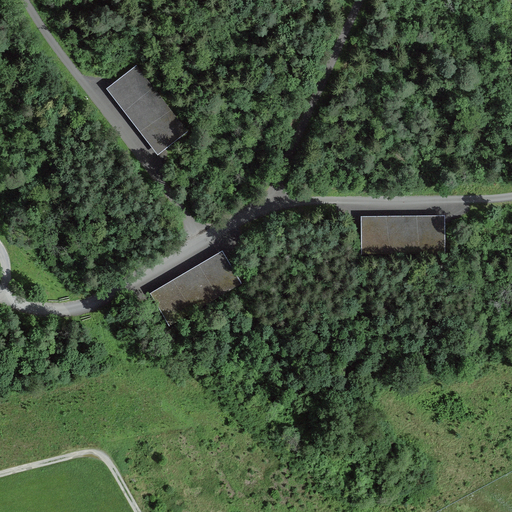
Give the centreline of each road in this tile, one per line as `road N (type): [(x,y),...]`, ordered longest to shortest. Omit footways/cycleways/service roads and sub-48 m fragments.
road 1 (track): [(511,192),(271,205),(94,309),(36,308),(0,289)]
road 2 (track): [(26,0),(209,238)]
road 3 (track): [(369,0),(271,205)]
road 4 (track): [(0,474),(95,450),(109,459),(138,511)]
